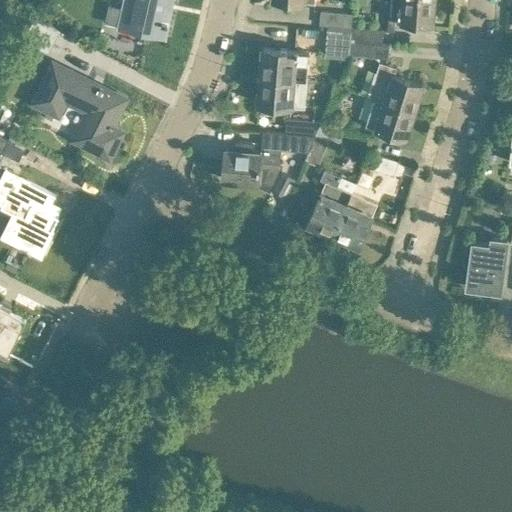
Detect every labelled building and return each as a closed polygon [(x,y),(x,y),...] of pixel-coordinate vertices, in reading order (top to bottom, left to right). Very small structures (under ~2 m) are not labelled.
[(143,33),(163,37),(166,24),(167,24),(168,21),(161,20),(165,1),(170,2),(170,0),(127,0),(126,7),(106,3),(102,21),(122,26),(121,27),(143,32),(143,33)] [(432,23),(433,0),(392,0),(391,18),(402,19),(402,20),(432,23)] [(320,10),(319,24),(328,25),(352,27),(352,25),(353,12),(320,10)] [(34,17),(23,40),(47,53),(60,29),(34,17)] [(351,31),(350,41),(382,44),(383,28),(352,25),(352,27),(351,31)] [(327,29),(326,43),(350,45),(350,41),(351,31),(327,29)] [(350,45),(349,55),(372,57),(372,58),(387,59),(388,44),(382,44),(350,41),(350,45)] [(263,47),(261,75),(306,79),(309,52),(298,51),(296,50),(263,47)] [(395,74),(397,67),(379,61),(369,96),(374,98),(414,110),(423,83),(395,74)] [(113,123),(126,97),(102,85),(100,87),(58,66),(38,105),(58,115),(65,100),(93,114),(79,141),(110,156),(118,139),(107,134),(111,126),(113,127),(114,124),(113,123)] [(306,79),(261,75),(258,103),(290,105),(291,105),(304,106),(306,79)] [(414,110),(374,98),(367,123),(375,126),(375,127),(406,137),(414,110)] [(285,131),(315,134),(321,121),(289,118),(287,118),(285,131)] [(321,121),(315,134),(329,138),(339,142),(344,129),(323,122),(321,121)] [(264,147),(308,151),(315,134),(285,131),(285,132),(266,130),(264,147)] [(0,133),(0,153),(1,154),(9,138),(0,133)] [(318,165),(329,138),(315,134),(308,151),(309,151),(305,160),(318,165)] [(238,140),(237,149),(225,148),(223,178),(235,179),(234,183),(257,185),(270,191),(282,167),(278,167),(279,153),(261,152),(261,151),(254,150),(254,142),(238,140)] [(394,174),(398,161),(368,151),(362,164),(394,174)] [(0,232),(0,235),(43,257),(44,256),(40,254),(59,216),(55,215),(59,207),(49,202),(53,195),(56,196),(56,195),(6,169),(0,179),(0,203),(12,209),(0,232)] [(322,189),(308,222),(333,233),(352,192),(356,182),(325,169),(320,179),(326,181),(322,190),(322,189)] [(377,202),(352,192),(333,233),(359,244),(377,202)] [(485,287),(501,289),(507,239),(492,237),(491,244),(473,241),(467,282),(486,284),(485,287)] [(0,350),(8,355),(26,320),(0,306),(2,303),(0,302),(0,350)]
